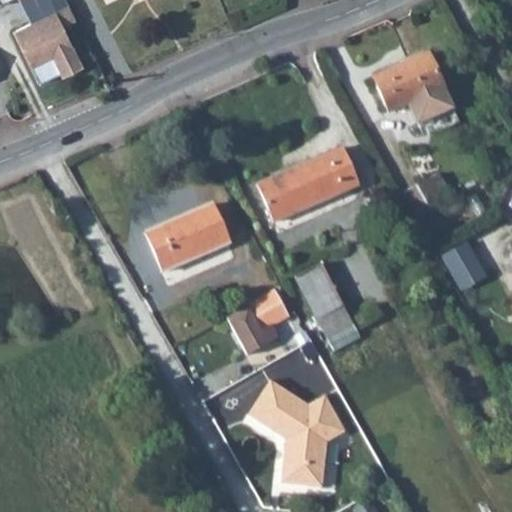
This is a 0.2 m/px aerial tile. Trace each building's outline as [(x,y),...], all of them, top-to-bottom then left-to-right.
[(75,21),(68,6),(21,29),(33,54),(24,59),(38,86),(59,75),(61,78),(81,68),(62,28),(75,21)] [(33,54),(21,29),(12,33),(24,59),(33,54)] [(388,113),(443,89),(427,55),(373,78),(388,113)] [(356,187),(340,150),(257,186),(274,224),(356,187)] [(439,168),(400,189),(413,211),(429,202),(426,198),(448,185),(439,168)] [(227,245),(211,207),(145,236),(161,273),(227,245)] [(441,254),(461,290),(487,274),(467,239),(441,254)] [(328,338),(352,324),(320,266),(295,280),(328,338)] [(260,330),(288,314),(275,291),(247,307),(260,330)] [(268,345),(247,307),(224,320),(244,356),(268,345)] [(296,328),(288,314),(260,330),(268,345),(296,328)] [(360,338),(352,324),(328,338),(336,353),(360,338)] [(329,438),(342,430),(322,395),(309,403),(270,382),(252,416),(289,437),(290,481),(330,481),(329,438)]
